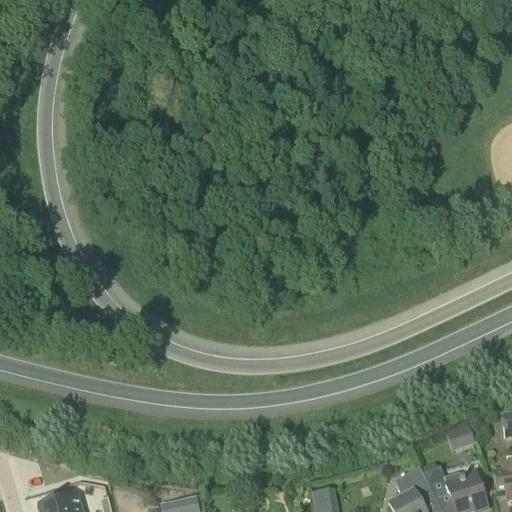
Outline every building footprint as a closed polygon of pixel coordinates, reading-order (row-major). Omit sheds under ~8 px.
[(511,422),(500,424),(503,443),(511,441),(511,422)] [(447,434),(453,452),(476,444),(470,427),(447,434)] [(511,467),(504,469),(504,472),(491,474),(495,503),(508,501),(509,507),(511,506),(511,467)] [(390,511),(423,511),(418,501),(430,495),(431,494),(423,478),(420,472),(418,473),(394,485),(402,501),(388,508),(390,511)] [(436,473),(423,478),(431,494),(430,495),(435,504),(450,499),(454,511),(482,511),(487,511),(477,481),(464,486),(462,481),(457,479),(444,483),(439,472),(436,473)] [(313,498),(315,511),(336,511),(333,494),(313,498)] [(80,511),(77,501),(39,511),(80,511)] [(110,511),(107,501),(100,503),(101,511),(110,511)] [(197,511),(195,502),(158,509),(159,511),(197,511)]
